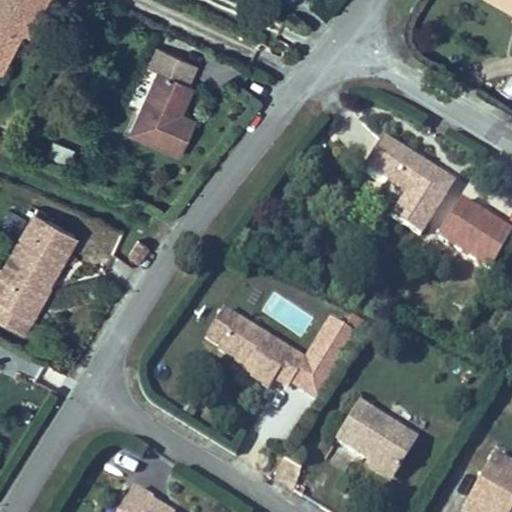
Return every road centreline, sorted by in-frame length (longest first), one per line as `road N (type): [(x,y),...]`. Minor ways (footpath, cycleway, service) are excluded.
road 1 (residential): [(344,39),(297,73),(170,247),(102,352),(91,391)]
road 2 (residential): [(292,511),(91,391)]
road 3 (residential): [(344,39),(511,136)]
road 4 (residential): [(91,391),(52,430),(1,511)]
